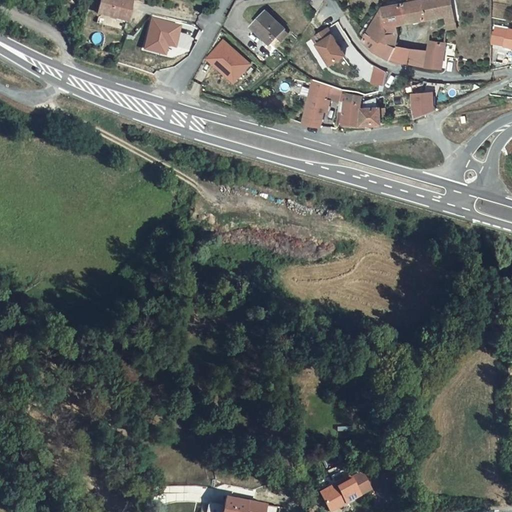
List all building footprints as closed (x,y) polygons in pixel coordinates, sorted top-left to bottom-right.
[(130,0),(101,0),(99,11),(127,16),(130,0)] [(406,25),(427,20),(424,0),(419,0),(417,0),(416,0),(408,0),(409,2),(404,3),(406,25)] [(458,29),(453,0),(424,0),(427,20),(447,16),(448,29),(458,29)] [(325,2),(319,12),(321,14),(324,12),(326,15),(331,10),(325,2)] [(406,25),(404,3),(387,4),(392,29),(402,31),(400,23),(406,25)] [(377,49),(384,53),(392,57),(399,44),(392,38),(392,29),(387,4),(380,15),(378,12),(375,16),(377,20),(366,37),(371,43),(377,49)] [(285,36),(291,28),(268,9),(254,25),(273,41),(279,32),(285,36)] [(182,21),(154,14),(147,45),(167,50),(169,40),(177,42),(182,21)] [(337,22),(331,26),(339,39),(345,35),(337,22)] [(329,26),(315,35),(319,42),(333,62),(347,52),(329,26)] [(392,38),(399,44),(402,31),(392,29),(392,38)] [(446,44),(432,43),(430,51),(428,63),(445,66),(446,44)] [(409,64),(412,49),(399,44),(392,57),(398,59),(404,60),(409,64)] [(428,63),(430,51),(412,49),(409,64),(428,63)] [(386,73),(375,68),(371,82),(383,85),(386,73)] [(317,78),(306,121),(321,124),(326,108),(329,108),(335,93),(344,96),(346,87),(317,78)] [(434,90),(413,93),(415,108),(418,117),(437,108),(434,90)] [(363,125),(363,122),(366,107),(367,102),(349,99),(344,125),(363,125)] [(387,107),(366,107),(363,122),(382,122),(387,121),(387,107)] [(135,320),(137,330),(161,325),(159,315),(135,320)] [(351,480),(350,479),(335,486),(337,489),(325,495),(334,511),(370,492),(363,479),(357,477),(351,480)] [(325,495),(337,489),(335,486),(324,492),(325,495)] [(276,511),(278,506),(227,495),(223,511),(276,511)]
